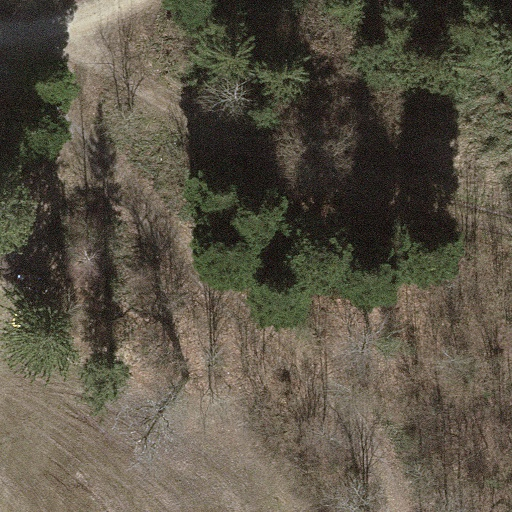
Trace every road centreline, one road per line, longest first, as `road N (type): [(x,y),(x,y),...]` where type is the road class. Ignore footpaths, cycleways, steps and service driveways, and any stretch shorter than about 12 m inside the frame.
road 1 (track): [(0,62),(217,291),(326,390),(363,439),(395,511)]
road 2 (track): [(49,31),(306,170),(511,224)]
road 3 (track): [(0,34),(85,22),(132,0)]
